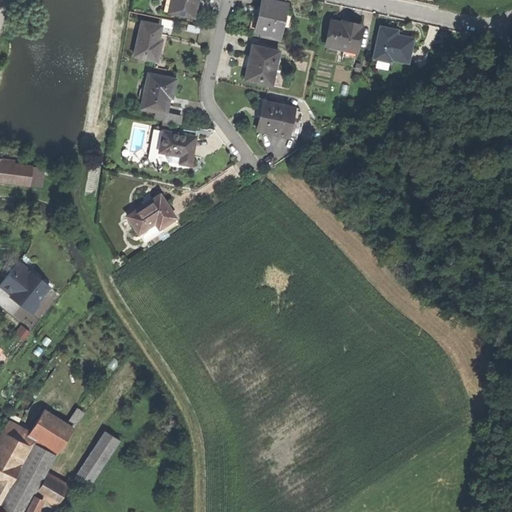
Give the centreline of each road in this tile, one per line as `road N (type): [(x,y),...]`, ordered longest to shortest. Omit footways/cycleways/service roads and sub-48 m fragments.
road 1 (residential): [(227,0),(210,99),(253,163)]
road 2 (residential): [(486,27),(357,0)]
